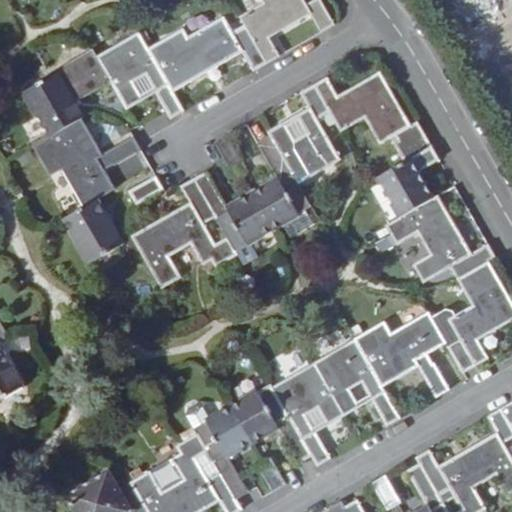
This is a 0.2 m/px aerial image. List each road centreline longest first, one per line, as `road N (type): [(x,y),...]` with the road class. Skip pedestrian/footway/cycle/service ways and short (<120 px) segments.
road 1 (residential): [(288,511),(511,380)]
road 2 (residential): [(178,142),(389,19)]
road 3 (residential): [(511,223),(389,19)]
